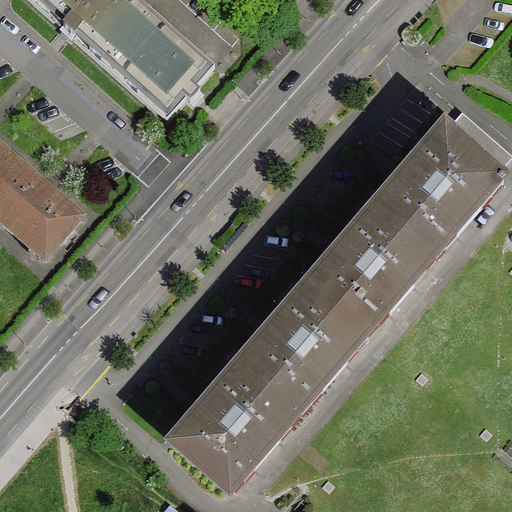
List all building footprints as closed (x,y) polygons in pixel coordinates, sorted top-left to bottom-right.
[(137,0),(31,0),(114,75),(162,21),(137,0)] [(216,69),(162,21),(114,75),(168,122),(187,101),(195,108),(204,97),(197,91),(216,69)] [(448,135),(497,178),(511,162),(510,155),(468,118),(461,118),(448,135)] [(378,214),(431,260),(500,181),(497,178),(448,135),(378,214)] [(0,149),(0,181),(15,163),(0,149)] [(82,221),(15,163),(0,181),(0,224),(45,264),(82,221)] [(311,292),(364,337),(431,260),(378,214),(311,292)] [(311,292),(243,370),(295,416),(364,337),(311,292)] [(176,449),(228,493),(295,416),(243,370),(176,449)]
